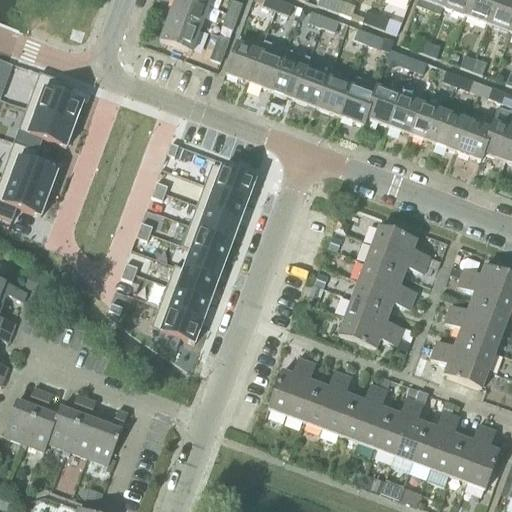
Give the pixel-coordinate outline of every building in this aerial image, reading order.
[(200,32),(208,9),(185,0),(175,0),(168,19),(200,32)] [(185,0),(208,9),(211,0),(185,0)] [(270,0),(264,0),(262,7),(261,9),(274,14),(278,3),(270,0)] [(327,12),(331,0),(319,0),(316,8),(327,12)] [(331,0),(327,12),(339,16),(338,16),(351,21),(356,9),(343,4),(331,0)] [(442,10),(445,0),(418,0),(418,1),(442,10)] [(464,19),(471,0),(445,0),(442,10),(464,19)] [(488,27),(497,0),(471,0),(464,19),(488,27)] [(510,36),(511,31),(511,0),(497,0),(488,27),(510,36)] [(227,16),(237,19),(242,6),(232,3),(227,16)] [(278,3),(274,14),(288,19),(292,8),(278,3)] [(373,28),(377,16),(367,12),(362,24),(373,28)] [(319,31),(324,20),(311,15),(307,26),(319,31)] [(232,33),(237,19),(227,16),(221,29),(232,33)] [(377,16),(373,28),(384,33),(397,38),(402,26),(388,21),(377,16)] [(191,54),(200,32),(168,19),(159,42),(191,54)] [(324,20),(319,31),(334,36),(338,25),(324,20)] [(366,48),(370,37),(357,32),(353,43),(366,48)] [(370,37),(366,48),(378,53),(382,42),(370,37)] [(220,66),(229,43),(218,38),(209,61),(220,66)] [(425,57),(429,45),(419,41),(414,53),(425,57)] [(248,85),(271,94),(287,51),(264,43),(260,54),(248,85)] [(429,45),(425,57),(436,61),(440,49),(429,45)] [(248,85),(260,54),(237,46),(225,77),(248,85)] [(311,60),(287,51),(271,94),(293,102),(305,71),(306,72),(311,60)] [(409,73),(413,61),(399,56),(395,67),(409,73)] [(470,74),(475,62),(464,58),(459,70),(470,74)] [(413,61),(409,73),(421,77),(425,66),(413,61)] [(475,62),(470,74),(481,78),(485,66),(475,62)] [(305,71),(293,102),(316,111),(328,80),(329,80),(333,69),(323,65),(318,76),(306,72),(305,71)] [(455,90),(459,79),(445,74),(441,85),(455,90)] [(34,90),(26,111),(74,129),(82,107),(59,98),(63,85),(39,76),(34,90)] [(459,79),(455,90),(467,94),(471,83),(459,79)] [(351,88),(329,80),(328,80),(316,111),(339,119),(351,88)] [(351,88),(339,119),(362,128),(365,121),(364,121),(376,89),(353,81),(351,88)] [(364,121),(365,121),(388,129),(400,98),(376,89),(364,121)] [(500,107),(504,96),(491,91),(487,102),(500,107)] [(511,98),(504,96),(500,107),(511,111),(511,98)] [(411,138),(423,107),(400,98),(388,129),(411,138)] [(434,146),(445,115),(423,107),(411,138),(434,146)] [(19,132),(14,146),(38,155),(42,142),(66,151),(74,129),(26,111),(19,132)] [(457,155),(468,124),(471,118),(462,114),(459,120),(445,115),(434,146),(457,155)] [(468,124),(457,155),(479,163),(481,156),(490,132),(468,124)] [(490,132),(481,156),(504,164),(511,141),(511,131),(493,124),(491,132),(490,132)] [(9,159),(1,180),(48,198),(56,176),(33,167),(38,155),(14,146),(9,159)] [(171,147),(167,158),(174,160),(178,150),(171,147)] [(212,168),(204,189),(247,205),(255,184),(212,168)] [(0,182),(0,219),(12,224),(17,211),(40,220),(48,198),(1,180),(0,182)] [(156,186),(154,193),(164,197),(167,190),(156,186)] [(204,189),(196,209),(239,225),(247,205),(204,189)] [(162,204),(164,197),(154,193),(151,200),(162,204)] [(196,209),(189,229),(232,245),(239,225),(196,209)] [(343,226),(337,224),(334,233),(344,236),(345,232),(343,226)] [(141,227),(139,234),(149,238),(152,230),(141,227)] [(189,229),(181,249),(224,265),(232,245),(189,229)] [(372,249),(426,269),(430,260),(414,254),(417,244),(379,229),(372,249)] [(147,245),(149,238),(139,234),(136,241),(147,245)] [(331,240),(328,250),(335,253),(339,243),(331,240)] [(174,269),(174,270),(217,286),(224,265),(181,249),(181,250),(190,254),(183,272),(174,269)] [(423,277),(426,269),(372,249),(366,266),(403,281),(407,271),(423,277)] [(400,289),(403,281),(366,266),(359,284),(413,305),(417,296),(400,289)] [(126,267),(124,274),(134,278),(137,271),(126,267)] [(460,282),(511,301),(511,279),(484,269),(481,279),(464,273),(460,282)] [(174,270),(166,290),(209,306),(217,286),(174,270)] [(132,285),(134,278),(124,274),(121,281),(132,285)] [(35,293),(41,280),(30,275),(24,289),(35,293)] [(508,320),(511,311),(511,301),(460,282),(457,290),(474,296),(471,306),(508,320)] [(410,314),(413,305),(359,284),(352,302),(389,316),(393,307),(410,314)] [(0,308),(1,309),(6,298),(23,304),(26,295),(0,285),(0,308)] [(166,290),(159,310),(202,326),(209,306),(166,290)] [(345,320),(399,341),(402,332),(386,326),(389,316),(352,302),(345,320)] [(502,338),(508,320),(471,306),(468,314),(451,308),(447,318),(502,338)] [(122,311),(111,307),(109,314),(119,318),(122,311)] [(0,321),(0,312),(1,309),(0,308),(0,332),(11,336),(14,326),(0,321)] [(159,310),(151,331),(158,334),(153,345),(175,353),(180,342),(194,347),(202,326),(159,310)] [(495,356),(502,338),(447,318),(444,326),(461,333),(457,342),(495,356)] [(396,349),(398,343),(399,341),(345,320),(338,340),(375,354),(379,343),(396,349)] [(0,342),(7,345),(11,336),(0,332),(0,342)] [(488,374),(495,356),(457,342),(454,351),(437,344),(433,354),(488,374)] [(481,393),(488,374),(433,354),(430,362),(447,369),(443,379),(481,393)] [(287,419),(307,364),(299,361),(292,378),(282,374),(268,412),(287,419)] [(304,426),(319,387),(310,384),(316,367),(307,364),(287,419),(304,426)] [(323,433),(344,378),(334,374),(328,391),(319,387),(304,426),(323,433)] [(341,439),(355,401),(346,398),(352,381),(344,378),(323,433),(341,439)] [(359,446),(379,391),(370,387),(363,404),(355,401),(341,439),(359,446)] [(38,403),(42,394),(33,391),(29,400),(38,403)] [(376,453),(390,415),(381,411),(388,394),(379,391),(359,446),(376,453)] [(42,394),(38,403),(48,407),(51,398),(42,394)] [(81,410),(84,401),(76,397),(72,406),(81,410)] [(84,401),(81,410),(91,413),(94,404),(84,401)] [(394,459),(414,404),(406,401),(400,418),(390,415),(376,453),(394,459)] [(22,447),(36,411),(15,403),(2,439),(22,447)] [(412,466),(426,428),(417,425),(423,408),(414,404),(394,459),(412,466)] [(43,454),(59,410),(58,409),(55,418),(36,411),(22,447),(43,454)] [(66,453),(79,417),(59,410),(43,454),(43,455),(46,446),(66,453)] [(123,425),(126,417),(117,413),(113,422),(123,425)] [(431,473),(451,419),(442,415),(436,432),(426,428),(412,466),(431,473)] [(86,461),(100,425),(79,417),(66,453),(86,461)] [(448,480),(463,442),(454,439),(460,422),(451,419),(431,473),(448,480)] [(100,425),(86,461),(106,468),(120,433),(100,425)] [(466,486),(487,432),(478,429),(472,445),(463,442),(448,480),(466,486)] [(487,432),(466,486),(485,493),(499,456),(490,453),(497,436),(487,432)] [(399,504),(404,491),(385,484),(381,498),(399,504)] [(404,491),(399,504),(417,511),(422,497),(404,491)] [(98,510),(103,497),(91,492),(86,505),(98,510)]
